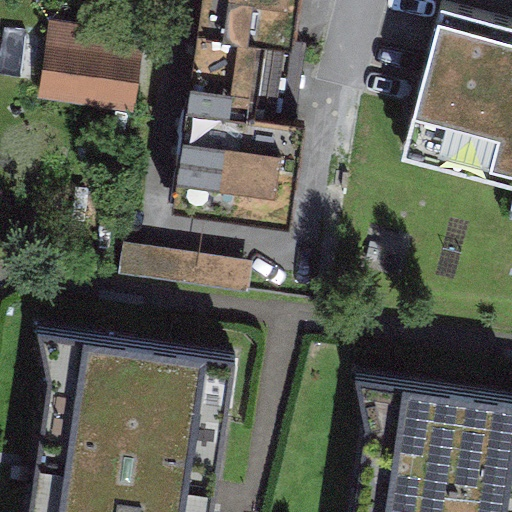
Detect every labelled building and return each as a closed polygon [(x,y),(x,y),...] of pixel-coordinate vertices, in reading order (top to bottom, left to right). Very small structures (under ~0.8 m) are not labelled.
[(298,0),(193,0),(170,202),(271,215),(298,0)] [(511,12),(464,0),(439,0),(400,148),(511,176),(511,12)] [(59,37),(49,83),(130,100),(140,53),(59,37)] [(199,248),(197,278),(253,283),(256,253),(199,248)] [(205,511),(208,494),(231,348),(32,317),(46,367),(22,511),(205,511)] [(348,511),(511,511),(511,389),(351,364),(364,412),(348,511)]
